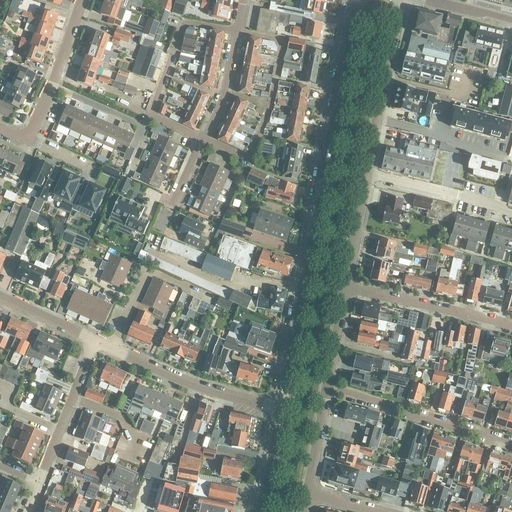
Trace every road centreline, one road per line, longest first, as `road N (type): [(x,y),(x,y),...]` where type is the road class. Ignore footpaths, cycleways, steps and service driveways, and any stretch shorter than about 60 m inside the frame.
road 1 (residential): [(280,408),(357,0)]
road 2 (residential): [(203,141),(249,163),(270,107),(281,42),(239,32)]
road 3 (residential): [(280,408),(201,390),(95,341)]
road 4 (residential): [(327,390),(511,445)]
road 5 (residential): [(511,328),(347,287)]
road 6 (residential): [(239,32),(184,22),(150,116)]
road 7 (residential): [(95,341),(38,483)]
road 8 (residential): [(511,214),(367,177)]
